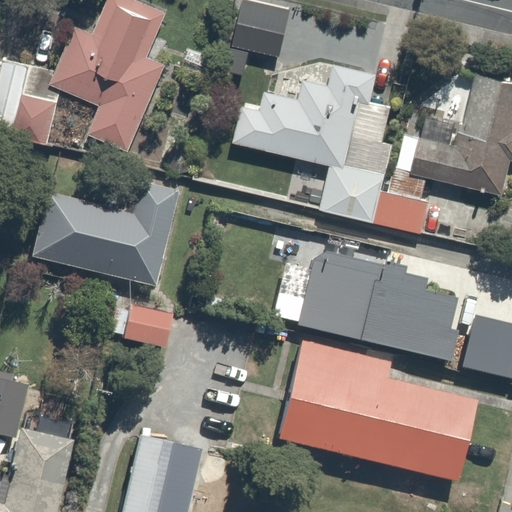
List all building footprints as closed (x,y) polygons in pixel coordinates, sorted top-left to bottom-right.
[(75,24),(50,78),(100,101),(86,131),(126,149),(167,61),(149,52),(169,8),(151,0),(113,0),(98,34),(75,24)] [(288,11),(247,0),(242,0),(230,45),(276,57),(288,11)] [(30,63),(0,56),(0,130),(15,134),(30,63)] [(380,145),(389,106),(371,102),(378,73),(332,62),(326,86),(303,80),(298,99),(263,91),(260,105),(240,101),(230,142),(330,167),(320,208),(372,221),(379,191),(390,147),(380,145)] [(45,67),(30,63),(15,134),(14,137),(50,145),(62,91),(41,86),(45,67)] [(387,192),(379,191),(372,221),(421,233),(428,200),(421,199),(427,179),(501,196),(511,161),(511,82),(473,73),(463,125),(427,116),(421,139),(404,135),(396,168),(394,167),(387,192)] [(226,139),(205,135),(197,177),(217,181),(226,139)] [(160,288),(180,195),(133,185),(128,210),(45,193),(31,262),(160,288)] [(313,248),(295,323),(453,362),(469,298),(420,286),(423,275),(408,271),(413,253),(390,247),(386,265),(313,248)] [(131,294),(120,334),(161,345),(171,305),(131,294)] [(511,325),(475,316),(461,366),(511,380),(511,325)] [(277,437),(456,482),(476,399),(386,377),(389,361),(300,339),(277,437)] [(0,435),(12,438),(26,378),(0,371),(0,435)] [(0,511),(57,511),(74,443),(18,430),(1,505),(0,504),(0,511)] [(186,511),(201,448),(138,433),(119,511),(186,511)]
